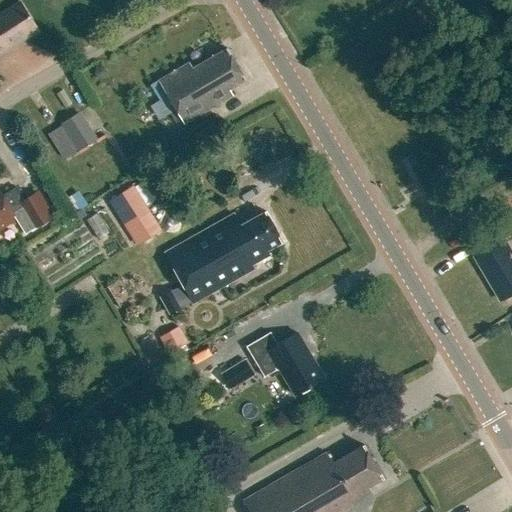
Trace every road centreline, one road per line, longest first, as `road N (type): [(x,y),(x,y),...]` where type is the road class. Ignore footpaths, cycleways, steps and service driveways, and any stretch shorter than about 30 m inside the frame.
road 1 (secondary): [(511,452),(243,0)]
road 2 (residential): [(183,0),(0,105)]
